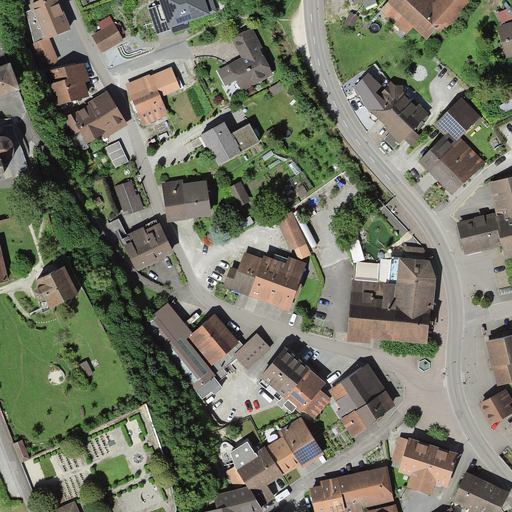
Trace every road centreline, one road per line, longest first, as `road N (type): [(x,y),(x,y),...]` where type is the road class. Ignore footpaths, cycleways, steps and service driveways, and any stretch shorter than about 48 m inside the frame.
road 1 (residential): [(427,394),(399,368),(229,313),(192,287),(120,104),(66,0)]
road 2 (tertiary): [(456,318),(439,243),(357,142),(327,89),(310,0)]
road 3 (residential): [(270,511),(427,394)]
road 4 (unknown): [(323,344),(335,273),(326,217),(343,189)]
road 5 (tertiary): [(453,379),(472,436),(511,483)]
